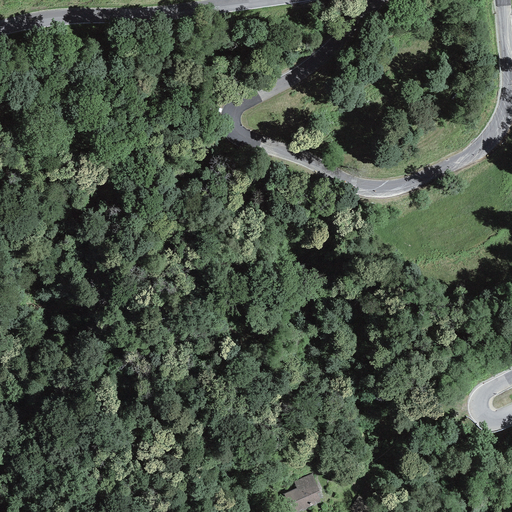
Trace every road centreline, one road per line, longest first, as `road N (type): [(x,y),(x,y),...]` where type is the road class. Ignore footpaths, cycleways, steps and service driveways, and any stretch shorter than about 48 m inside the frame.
road 1 (tertiary): [(376,0),(306,68),(238,102),(230,114),(240,134),(379,190),(438,173),(493,136),(508,96),(503,0)]
road 2 (tertiary): [(0,27),(257,0)]
